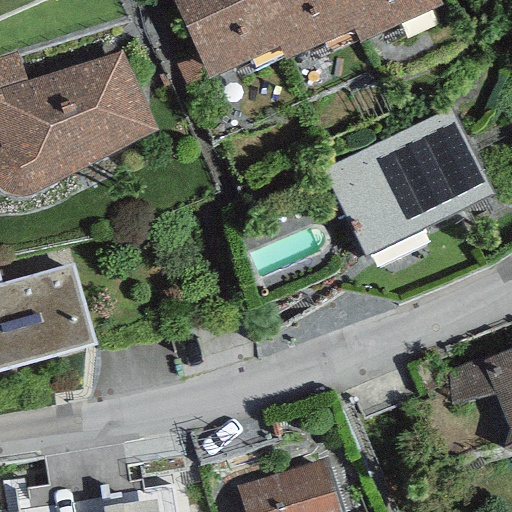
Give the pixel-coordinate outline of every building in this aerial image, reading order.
[(293,51),(269,0),(172,0),(168,2),(208,90),(278,58),(293,51)] [(352,0),(269,0),(293,51),(278,58),(285,71),(351,40),(368,32),(352,0)] [(435,0),(352,0),(368,32),(351,40),(358,55),(443,16),(435,0)] [(158,141),(121,56),(26,84),(14,51),(0,55),(0,200),(8,205),(17,207),(26,207),(158,141)] [(319,177),(362,267),(493,204),(451,112),(319,177)] [(73,270),(0,289),(0,382),(96,356),(73,270)] [(511,358),(481,370),(479,365),(445,377),(461,421),(492,404),(511,443),(504,464),(511,467),(511,358)] [(336,511),(321,464),(234,492),(240,511),(336,511)] [(188,511),(181,466),(54,485),(58,510),(42,511),(188,511)]
